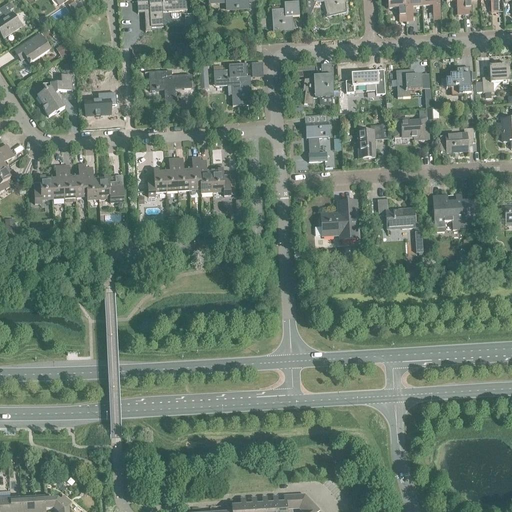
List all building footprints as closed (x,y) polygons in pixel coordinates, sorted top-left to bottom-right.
[(72,0),(67,4),(71,11),(77,8),(72,0)] [(185,0),(144,0),(146,22),(149,22),(149,26),(147,26),(147,37),(146,37),(146,40),(161,39),(161,37),(160,37),(160,25),(158,25),(157,9),(173,8),(174,29),(188,28),(185,0)] [(248,3),(258,3),(257,0),(207,0),(208,3),(229,2),(230,10),(248,9),(248,3)] [(311,0),(312,3),(313,3),(326,2),(329,17),(345,13),(343,0),(311,0)] [(405,22),(403,0),(384,0),(384,1),(387,1),(387,9),(398,9),(398,23),(405,22)] [(403,0),(405,22),(412,22),(412,8),(421,7),(421,0),(403,0)] [(421,0),(421,7),(432,7),(432,21),(440,20),(438,0),(421,0)] [(463,16),(462,0),(445,0),(445,3),(456,2),(456,16),(463,16)] [(462,0),(463,16),(471,15),(470,1),(480,1),(479,0),(462,0)] [(479,0),(480,1),(488,0),(489,0),(491,14),(498,13),(496,0),(479,0)] [(9,12),(12,10),(9,4),(0,9),(0,18),(2,20),(0,21),(0,35),(3,39),(20,28),(11,14),(9,12)] [(272,12),(273,32),(272,32),(272,33),(284,32),(284,33),(292,33),(292,18),(299,18),(298,4),(283,5),(284,10),(271,11),(271,12),(272,12)] [(46,54),(46,53),(49,51),(39,36),(14,53),(19,60),(24,57),(29,65),(46,54)] [(63,45),(55,50),(62,59),(69,55),(63,45)] [(509,83),(508,66),(503,66),(503,65),(500,66),(500,67),(489,67),(488,67),(489,79),(481,80),(481,84),(482,94),(482,95),(493,94),(492,84),(509,83)] [(227,85),(227,87),(230,87),(232,108),(250,107),(250,108),(251,108),(250,84),(246,84),(245,66),(228,67),(228,72),(213,73),(213,74),(214,74),(214,86),(227,85)] [(351,82),(345,83),(346,95),(353,94),(353,88),(365,87),(365,93),(375,92),(375,96),(384,96),(383,71),(366,73),(366,74),(350,75),(351,82)] [(463,96),(463,97),(470,97),(469,74),(462,75),(462,71),(456,71),(456,75),(449,75),(449,80),(445,80),(445,88),(451,88),(452,96),(463,96)] [(148,74),(149,90),(155,90),(155,91),(158,91),(158,90),(165,89),(166,108),(175,107),(174,89),(183,88),(183,90),(191,90),(190,76),(182,77),(182,78),(171,78),(171,72),(148,74)] [(395,73),(397,99),(409,98),(409,92),(421,91),(420,76),(409,77),(409,72),(395,73)] [(42,109),(48,118),(58,112),(58,113),(64,110),(55,96),(55,93),(72,92),(71,76),(60,77),(61,84),(46,85),(46,87),(42,90),(44,92),(36,97),(44,108),(42,109)] [(303,105),(312,106),(312,99),(332,98),(331,77),(320,78),(320,80),(303,81),(302,92),(305,92),(303,105)] [(115,94),(97,95),(98,102),(84,103),(85,118),(109,116),(109,107),(116,106),(115,94)] [(408,120),(393,121),(394,138),(401,138),(401,139),(413,139),(413,142),(427,141),(426,127),(426,124),(432,124),(431,111),(425,111),(426,119),(425,119),(419,119),(419,122),(409,123),(408,120)] [(511,114),(511,115),(511,120),(501,121),(502,143),(510,143),(510,151),(511,150),(511,114)] [(311,125),(304,126),(305,141),(308,141),(308,155),(307,155),(308,164),(326,162),(326,154),(319,154),(318,140),(328,139),(327,124),(327,117),(310,119),(311,125)] [(357,134),(358,159),(359,160),(363,159),(363,160),(374,159),(373,142),(381,141),(380,127),(369,127),(370,133),(357,134)] [(439,138),(440,154),(446,153),(446,154),(467,153),(466,145),(473,145),(472,130),(463,131),(463,135),(445,136),(445,137),(439,138)] [(0,158),(10,152),(6,146),(0,150),(0,158)] [(0,158),(0,172),(6,169),(2,164),(4,162),(5,164),(14,158),(10,152),(0,158)] [(187,173),(189,192),(200,191),(198,162),(199,162),(198,159),(191,159),(192,170),(194,170),(194,172),(187,173)] [(171,174),(164,174),(165,193),(177,193),(175,160),(168,161),(169,171),(171,171),(171,174)] [(182,160),(175,160),(177,193),(189,192),(187,173),(181,173),(181,171),(183,171),(182,160)] [(205,162),(199,162),(198,162),(200,191),(200,195),(212,194),(211,175),(204,175),(204,173),(206,173),(205,162)] [(80,179),(74,180),(75,199),(86,198),(85,170),(85,166),(78,166),(78,177),(80,177),(80,179)] [(57,181),(51,181),(52,201),(64,200),(62,167),(54,168),(55,179),(57,178),(57,181)] [(69,167),(62,167),(64,200),(75,199),(74,180),(67,180),(67,178),(69,178),(69,167)] [(0,172),(0,194),(13,186),(9,180),(14,177),(11,173),(9,174),(6,169),(0,172)] [(92,169),(85,170),(86,198),(86,202),(98,201),(97,182),(91,182),(90,180),(92,180),(92,169)] [(217,174),(211,175),(212,194),(223,193),(223,197),(230,197),(229,177),(222,177),(222,171),(217,171),(217,174)] [(165,193),(164,174),(158,175),(158,172),(153,172),(153,178),(146,178),(148,199),(155,198),(154,194),(165,193)] [(103,181),(97,182),(98,201),(109,201),(110,205),(124,204),(122,177),(115,178),(115,184),(109,184),(109,178),(103,179),(103,181)] [(52,201),(51,181),(45,182),(44,179),(39,179),(39,185),(33,185),(34,206),(41,205),(41,201),(52,201)] [(229,216),(230,221),(241,220),(240,201),(235,202),(236,216),(229,216)] [(376,202),(378,221),(386,220),(386,231),(413,229),(412,210),(387,212),(387,201),(376,202)] [(432,204),(433,229),(443,229),(443,224),(451,223),(452,231),(469,230),(469,222),(478,222),(477,202),(432,204)] [(340,241),(357,240),(355,203),(338,204),(338,216),(320,217),(321,237),(339,236),(340,241)] [(511,207),(503,208),(503,214),(497,214),(498,231),(511,230),(511,207)] [(14,221),(2,222),(2,236),(14,235),(14,221)] [(298,510),(299,511),(304,511),(312,505),(304,496),(298,497),(298,510)] [(283,497),(283,504),(285,504),(285,511),(286,511),(292,511),(291,497),(283,497)] [(261,499),(262,505),(264,505),(264,511),(275,511),(275,505),(273,505),(267,505),(266,498),(261,499)] [(272,498),(273,505),(275,505),(275,511),(285,511),(286,511),(285,511),(285,504),(283,504),(278,504),(277,498),(272,498)] [(44,499),(33,500),(33,511),(45,511),(44,502),(45,502),(44,499)] [(57,501),(45,502),(44,502),(45,511),(53,511),(54,511),(67,511),(68,511),(66,509),(71,504),(65,499),(64,501),(61,499),(58,502),(57,501)] [(251,499),(251,506),(253,506),(253,511),(264,511),(264,505),(262,505),(256,506),(256,499),(251,499)] [(33,511),(33,500),(21,501),(21,511),(33,511)] [(240,500),(240,507),(242,507),(242,511),(253,511),(253,506),(251,506),(245,506),(245,500),(240,500)] [(10,511),(10,501),(0,501),(0,511),(10,511)] [(21,511),(21,501),(10,501),(10,511),(21,511)]
